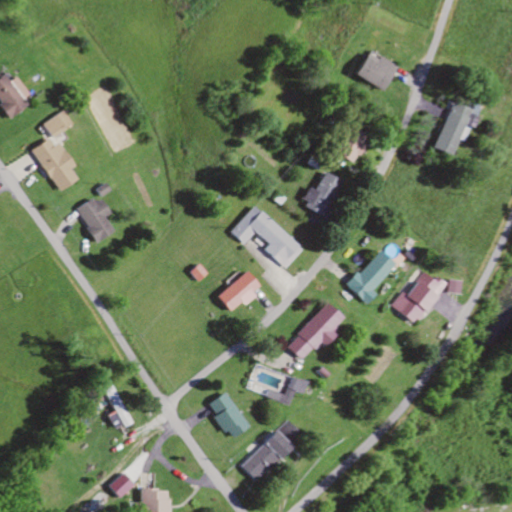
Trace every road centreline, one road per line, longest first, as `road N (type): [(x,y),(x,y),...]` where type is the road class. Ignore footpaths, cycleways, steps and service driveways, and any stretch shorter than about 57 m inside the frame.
road 1 (residential): [(289,511),(395,412),(430,367),(511,207),(397,136),(365,198),(270,318),(163,406)]
road 2 (residential): [(238,511),(115,339),(78,302),(0,183)]
